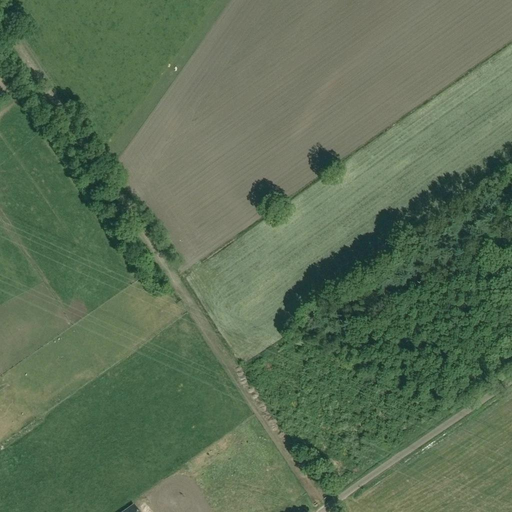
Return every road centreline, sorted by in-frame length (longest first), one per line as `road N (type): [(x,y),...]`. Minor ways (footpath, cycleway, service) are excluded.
road 1 (track): [(328,511),(0,17)]
road 2 (unclassified): [(322,511),(511,380)]
